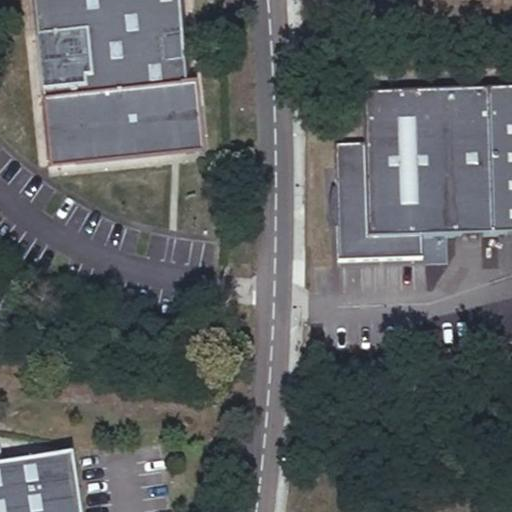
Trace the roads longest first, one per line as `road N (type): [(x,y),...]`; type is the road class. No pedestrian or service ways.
road 1 (unclassified): [(265,0),(275,150),(270,362),(255,511)]
road 2 (unknown): [(269,279),(329,298),(384,302),(511,278)]
